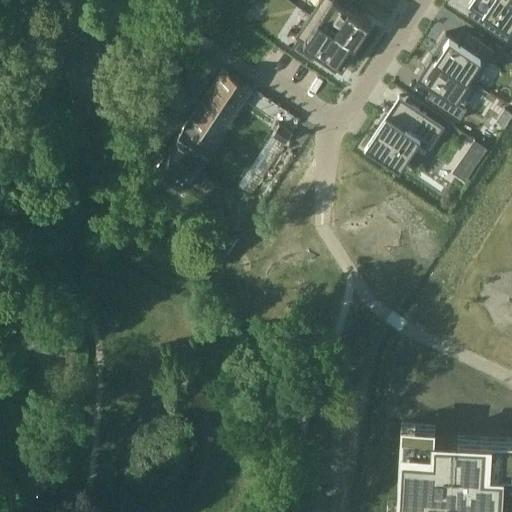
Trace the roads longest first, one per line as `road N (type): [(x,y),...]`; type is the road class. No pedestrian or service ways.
road 1 (residential): [(0,70),(56,24),(87,13),(131,11),(175,24)]
road 2 (residential): [(330,136),(421,0)]
